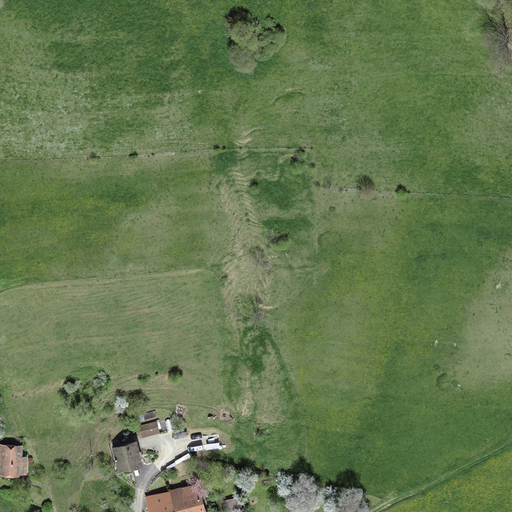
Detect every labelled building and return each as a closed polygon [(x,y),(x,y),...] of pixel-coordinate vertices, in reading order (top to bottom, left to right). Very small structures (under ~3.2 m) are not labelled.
[(156,422),(139,426),(141,434),(158,429),(156,422)] [(140,462),(135,443),(120,448),(118,442),(113,444),(119,468),(140,462)] [(0,471),(19,472),(19,471),(25,471),(26,458),(20,457),(21,448),(0,446),(0,471)] [(169,490),(175,511),(205,511),(203,504),(206,504),(205,498),(209,497),(206,488),(199,491),(197,484),(169,490)] [(146,497),(149,511),(175,511),(169,490),(146,497)]
